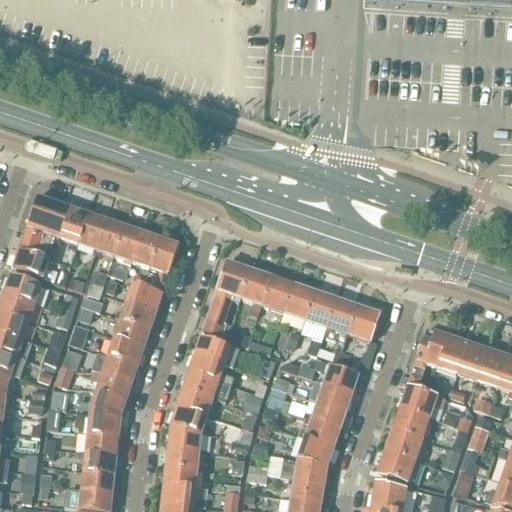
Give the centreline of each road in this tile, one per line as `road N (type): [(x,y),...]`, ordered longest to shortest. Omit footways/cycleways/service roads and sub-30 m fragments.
road 1 (secondary): [(324,178),(0,69)]
road 2 (residential): [(214,219),(143,427),(133,511)]
road 3 (residential): [(345,511),(419,283)]
road 4 (secondary): [(309,216),(511,285)]
road 5 (secondary): [(511,244),(324,178)]
road 6 (secondary): [(0,112),(186,175)]
road 7 (secondary): [(186,175),(309,216)]
road 8 (residential): [(27,147),(145,187)]
